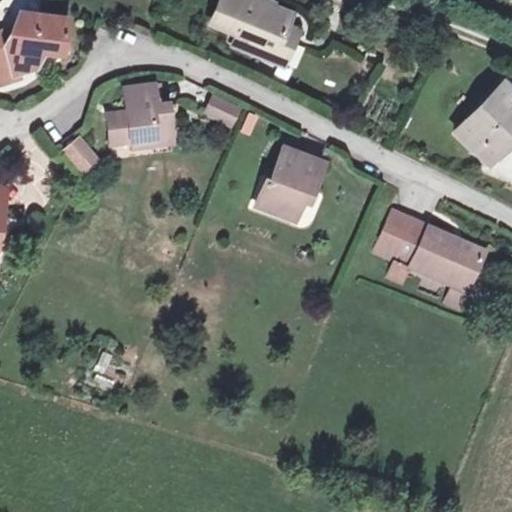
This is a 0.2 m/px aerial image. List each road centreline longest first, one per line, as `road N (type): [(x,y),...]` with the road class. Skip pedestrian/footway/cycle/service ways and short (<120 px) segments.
road 1 (residential): [(511,218),(294,113),(141,53),(102,62),(66,96),(0,126)]
road 2 (track): [(511,52),(362,0)]
